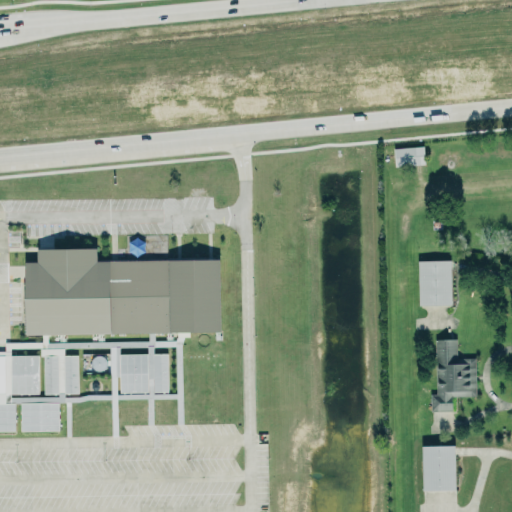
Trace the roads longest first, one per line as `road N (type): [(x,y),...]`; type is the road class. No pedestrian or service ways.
road 1 (primary): [(0,154),(511,104)]
road 2 (primary): [(274,0),(50,22)]
